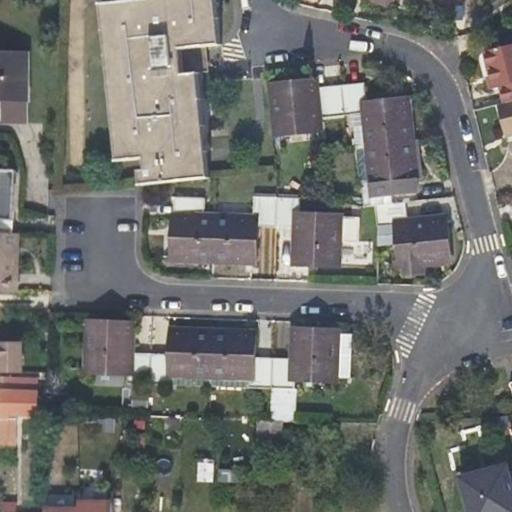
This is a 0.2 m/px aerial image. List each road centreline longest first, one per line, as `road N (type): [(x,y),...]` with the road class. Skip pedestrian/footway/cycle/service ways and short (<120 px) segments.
road 1 (residential): [(448,330),(490,271),(446,86),(399,50),(280,25),(257,13),(253,0)]
road 2 (residential): [(100,228),(100,289),(366,303),(448,330)]
road 3 (residential): [(401,511),(395,436),(417,373),(448,330)]
